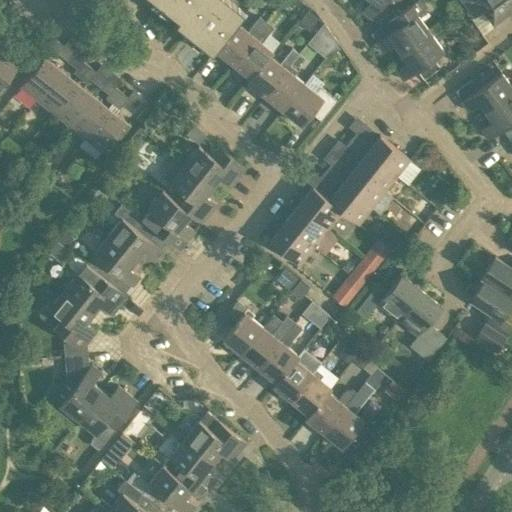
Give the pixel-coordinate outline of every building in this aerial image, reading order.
[(153,0),(177,19),(179,20),(194,0),(153,0)] [(212,52),(215,49),(236,21),(244,12),(229,0),(194,0),(179,20),(177,19),(174,23),(212,52)] [(368,0),(361,9),(371,17),(379,24),(394,10),(401,0),(368,0)] [(400,52),(429,31),(415,12),(427,6),(422,0),(413,0),(397,12),(394,10),(379,24),(371,33),(376,40),(375,41),(382,51),(393,43),(400,52)] [(497,27),(493,21),(511,7),(507,0),(462,0),(475,17),(473,19),(485,35),(497,27)] [(308,8),(299,20),(307,26),(316,14),(308,8)] [(236,21),(215,49),(232,63),(257,32),(250,26),(247,30),(236,21)] [(443,49),(429,31),(400,52),(406,61),(395,69),(402,79),(443,49)] [(257,32),(232,63),(249,76),(250,77),(269,53),(269,54),(272,50),(261,41),(264,37),(257,32)] [(47,51),(54,56),(63,44),(57,39),(47,51)] [(246,80),(265,95),(289,64),(298,53),(291,47),(279,62),(269,54),(269,53),(250,77),(249,76),(246,80)] [(0,84),(16,64),(0,51),(0,84)] [(19,85),(36,98),(60,68),(43,55),(19,85)] [(72,71),(79,76),(88,64),(82,59),(72,71)] [(95,70),(88,64),(79,76),(86,82),(95,70)] [(289,64),(265,95),(282,109),(304,82),(293,73),(296,70),(289,64)] [(60,68),(36,98),(52,111),(76,81),(60,68)] [(478,101),(485,110),(511,90),(511,86),(500,70),(460,100),(467,110),(478,101)] [(76,81),(52,111),(67,124),(91,94),(76,81)] [(315,90),(304,82),(282,109),(301,124),(310,112),(320,120),(336,99),(319,85),(315,90)] [(104,96),(110,102),(120,90),(113,85),(104,96)] [(127,96),(120,90),(110,102),(117,108),(127,96)] [(511,90),(485,110),(492,119),(480,128),(487,138),(500,128),(507,137),(511,133),(511,90)] [(91,94),(67,124),(83,136),(107,106),(91,94)] [(124,120),(107,106),(83,136),(100,150),(124,120)] [(367,140),(355,131),(350,138),(361,147),(367,140)] [(379,134),(366,151),(395,175),(409,158),(379,134)] [(361,147),(350,138),(344,145),(356,154),(361,147)] [(210,154),(197,144),(183,162),(212,185),(218,177),(229,186),(244,167),(217,145),(210,154)] [(395,175),(366,151),(353,166),(383,190),(395,175)] [(212,185),(183,162),(173,155),(161,171),(161,175),(168,180),(181,191),(173,200),(190,213),(189,213),(200,222),(208,212),(216,202),(205,194),(212,185)] [(337,169),(329,164),(325,169),(336,178),(341,172),(337,169)] [(383,190),(353,166),(340,182),(370,206),(383,190)] [(336,178),(325,169),(318,177),(330,186),(336,178)] [(370,206),(340,182),(328,198),(327,199),(341,210),(357,223),(370,206)] [(297,204),(327,227),(341,210),(327,199),(328,198),(312,185),(297,204)] [(432,196),(439,201),(446,192),(439,187),(432,196)] [(183,221),(189,213),(190,213),(173,200),(161,189),(146,207),(148,209),(141,217),(167,238),(174,229),(186,239),(194,230),(183,221)] [(113,213),(119,218),(106,235),(135,258),(142,249),(153,258),(161,248),(160,247),(167,238),(141,217),(121,202),(113,213)] [(297,204),(283,222),(312,246),(327,227),(297,204)] [(298,263),(312,246),(283,222),(268,240),(298,263)] [(105,263),(97,272),(123,292),(130,283),(132,285),(140,275),(129,266),(135,258),(106,235),(92,253),(105,263)] [(371,246),(363,256),(376,266),(384,256),(390,249),(377,239),(371,246)] [(483,278),(511,295),(511,266),(494,255),(480,276),(483,278)] [(116,301),(123,292),(97,272),(78,256),(73,257),(69,262),(70,266),(76,272),(63,289),(92,312),(99,304),(110,312),(117,302),(116,301)] [(376,266),(363,256),(349,274),(362,284),(367,278),(376,266)] [(285,267),(275,278),(287,288),(297,277),(285,267)] [(377,302),(396,318),(420,289),(400,272),(387,289),(377,281),(355,309),(365,317),(377,302)] [(362,284),(349,274),(332,295),(345,305),(362,284)] [(299,298),(309,285),(299,278),(290,290),(299,298)] [(511,295),(483,278),(470,298),(491,312),(475,336),(495,349),(511,323),(511,319),(502,314),(511,298),(511,295)] [(96,330),(85,320),(92,312),(63,289),(48,307),(47,306),(41,307),(39,310),(39,316),(67,338),(67,341),(62,342),(63,353),(86,352),(85,340),(87,338),(89,339),(96,330)] [(427,322),(440,305),(420,289),(396,318),(417,335),(410,344),(429,358),(446,337),(437,329),(427,322)] [(318,306),(312,300),(302,312),(309,318),(318,306)] [(221,337),(240,352),(262,325),(251,316),(254,313),(246,306),(221,337)] [(262,325),(240,352),(258,366),(294,322),(286,316),(272,334),(262,325)] [(294,322),(258,366),(275,380),(275,381),(294,357),(295,358),(298,354),(286,345),(289,341),(301,327),(294,322)] [(329,337),(335,341),(339,335),(334,330),(329,337)] [(350,358),(356,351),(347,343),(341,350),(350,358)] [(367,359),(357,351),(352,358),(362,366),(367,359)] [(59,403),(77,417),(100,388),(92,382),(100,371),(91,363),(89,365),(88,364),(86,352),(63,353),(65,365),(70,365),(70,369),(59,383),(68,391),(59,403)] [(271,384),(290,399),(315,368),(308,362),(305,366),(295,358),(294,357),(275,381),(275,380),(271,384)] [(290,399),(307,412),(308,413),(327,390),(331,387),(319,377),(322,373),(315,368),(290,399)] [(405,389),(392,379),(385,387),(398,398),(405,389)] [(364,380),(355,390),(323,431),(341,446),(363,419),(354,412),(374,387),(364,380)] [(108,395),(100,388),(77,417),(95,432),(89,442),(97,448),(136,399),(117,384),(108,395)] [(304,416),(323,431),(355,390),(352,388),(345,388),(337,398),(327,390),(308,413),(307,412),(304,416)] [(206,409),(183,437),(212,460),(219,452),(230,460),(245,441),(206,409)] [(31,419),(25,426),(32,431),(38,425),(31,419)] [(131,440),(138,432),(128,424),(121,432),(130,439),(131,440)] [(132,441),(131,440),(130,439),(121,432),(111,444),(122,452),(132,441)] [(217,477),(206,468),(212,460),(183,437),(169,455),(162,463),(175,474),(190,488),(201,496),(217,477)] [(149,483),(141,492),(165,511),(168,511),(175,504),(184,511),(188,511),(195,504),(184,496),(190,488),(175,474),(162,463),(147,482),(149,483)] [(165,511),(141,492),(124,479),(117,487),(122,491),(107,509),(110,511),(165,511)]
